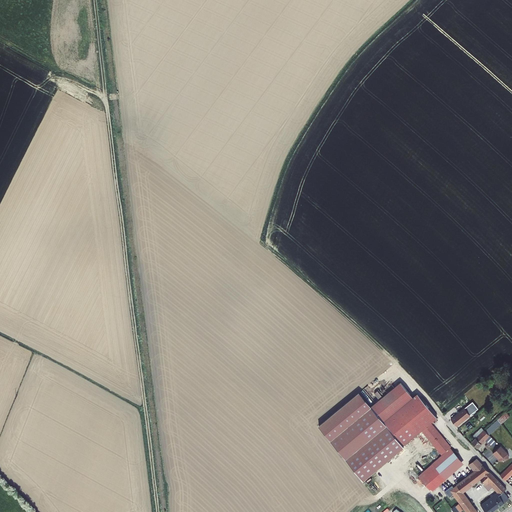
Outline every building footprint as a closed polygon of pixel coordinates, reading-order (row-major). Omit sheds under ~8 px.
[(435,451),(441,458),(417,478),(428,491),(446,477),(461,464),(453,455),(450,451),(451,450),(430,424),(437,418),(418,395),(413,398),(400,383),(371,407),(360,393),(319,426),(362,480),(403,447),(406,445),(420,463),(435,451)] [(445,419),(451,425),(470,410),(464,403),(445,418),(445,419)] [(498,420),(501,423),(507,417),(504,414),(498,420)] [(478,430),(476,427),(467,436),(469,439),(478,430)] [(466,442),(472,448),(480,440),(483,443),(479,447),(482,450),(491,442),(478,430),(469,439),(466,442)] [(495,446),(487,453),(490,456),(491,456),(493,459),(493,461),(503,459),(502,454),(495,446)] [(458,496),(470,511),(476,511),(463,494),(481,480),(484,483),(482,485),(487,491),(492,487),(498,493),(480,507),(484,511),(493,511),(504,504),(503,503),(507,500),(502,494),(505,492),(477,460),(469,466),(475,472),(457,486),(462,493),(458,496)] [(511,463),(500,474),(505,480),(511,473),(511,463)] [(453,490),(451,488),(443,494),(448,500),(452,497),(464,511),(470,511),(458,496),(453,490)]
